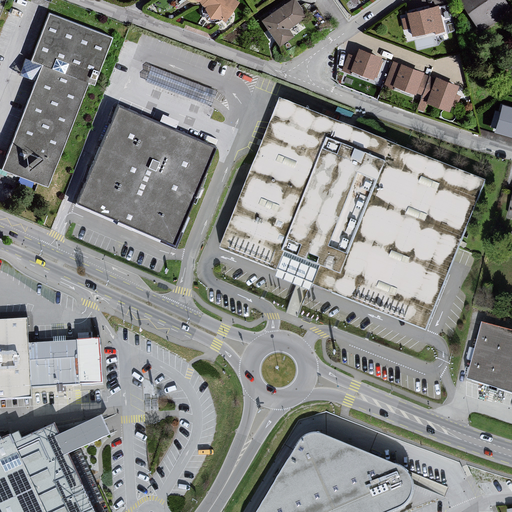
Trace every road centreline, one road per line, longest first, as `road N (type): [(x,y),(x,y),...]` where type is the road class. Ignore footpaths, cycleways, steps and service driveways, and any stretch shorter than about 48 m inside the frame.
road 1 (primary): [(268,343),(195,319),(0,229)]
road 2 (primary): [(0,243),(188,329),(249,372)]
road 3 (residential): [(297,76),(80,0)]
road 4 (residential): [(511,154),(297,76)]
road 5 (primary): [(472,442),(307,359)]
road 6 (primary): [(297,395),(350,399),(472,442)]
road 7 (residential): [(392,0),(297,76)]
